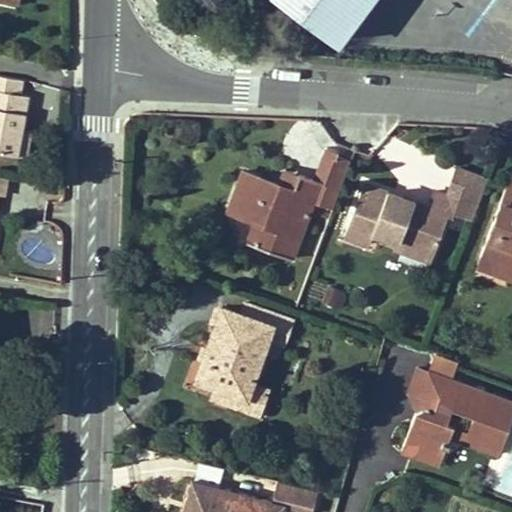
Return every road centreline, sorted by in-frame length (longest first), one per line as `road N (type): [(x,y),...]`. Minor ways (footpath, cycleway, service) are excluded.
road 1 (tertiary): [(97,58),(83,511)]
road 2 (residential): [(97,58),(242,88),(484,93),(511,102)]
